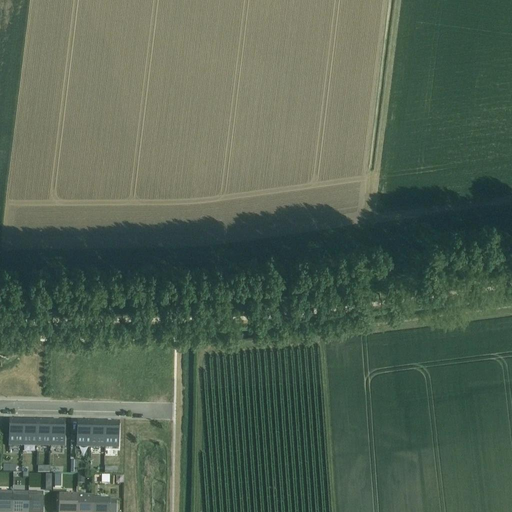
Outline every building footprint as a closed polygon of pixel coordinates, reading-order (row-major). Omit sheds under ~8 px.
[(36,448),(37,423),(9,422),(8,448),(36,448)] [(50,449),(51,423),(37,423),(36,448),(50,449)] [(65,449),(65,424),(51,423),(50,449),(65,449)] [(90,449),(91,423),(77,423),(76,448),(90,449)] [(90,449),(104,449),(105,424),(91,423),(90,449)] [(119,449),(119,424),(105,424),(104,449),(119,449)] [(0,511),(12,511),(12,493),(0,492),(0,511)] [(12,493),(12,511),(28,511),(28,493),(12,493)] [(28,493),(28,511),(42,511),(43,494),(28,493)] [(77,496),(76,511),(92,511),(93,500),(93,499),(93,496),(83,496),(83,494),(77,494),(77,496)] [(76,511),(77,496),(59,496),(58,511),(76,511)] [(93,500),(92,511),(115,511),(116,501),(93,500)]
